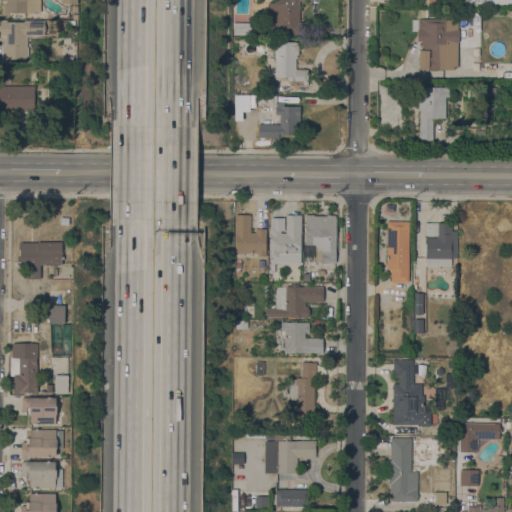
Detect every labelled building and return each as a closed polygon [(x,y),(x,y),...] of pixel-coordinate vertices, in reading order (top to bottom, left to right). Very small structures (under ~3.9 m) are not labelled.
[(3,13),(3,4),(0,4),(0,0),(40,0),(40,11),(29,11),(29,13),(25,13),(25,18),(11,18),(11,13),(3,13)] [(274,0),(304,0),(304,1),(299,0),(298,22),(304,22),(304,34),(275,32),(275,28),(266,28),(267,2),(274,2),(274,0)] [(451,47),(451,48),(443,48),(443,70),(429,70),(429,66),(430,65),(430,61),(429,61),(429,57),(431,57),(431,49),(424,49),(424,48),(422,48),(422,32),(418,32),(418,19),(448,19),(448,24),(457,24),(457,47),(453,47),(451,47)] [(44,21),(44,36),(36,36),(36,34),(29,34),(29,35),(26,35),(26,47),(27,47),(27,59),(2,59),(2,47),(4,47),(4,36),(0,36),(0,20),(6,20),(6,22),(23,22),(25,21),(44,21)] [(250,23),(250,35),(233,35),(233,22),(250,23)] [(274,42),(297,42),(297,46),(298,46),(298,55),(297,55),(297,59),(295,59),(295,69),(307,69),(307,84),(302,84),(302,86),(290,86),(290,77),(274,77),(274,42)] [(34,86),(34,110),(0,110),(0,76),(2,76),(2,86),(34,86)] [(418,124),(419,124),(419,87),(449,87),(449,97),(445,97),(445,118),(432,118),(432,140),(418,141),(418,124)] [(258,137),(258,124),(278,124),(278,125),(279,125),(279,115),(275,115),(275,107),(268,106),(269,103),(257,103),(257,94),(276,94),(276,102),(284,102),(284,106),(300,106),(299,135),(278,134),(278,138),(258,137)] [(235,215),(250,215),(250,232),(255,232),(255,228),(266,229),(265,256),(257,256),(257,254),(235,253),(235,215)] [(300,263),(269,263),(270,230),(271,230),(271,218),(284,218),(284,231),(280,230),(280,233),(285,233),(286,215),(301,215),(300,254),(300,263)] [(320,263),(320,261),(316,261),(316,245),(304,245),(305,215),(314,215),(314,216),(326,216),(326,215),(336,215),(335,263),(320,263)] [(390,282),(390,269),(386,269),(386,221),(408,221),(408,282),(390,282)] [(451,223),(451,230),(456,230),(456,258),(450,258),(450,266),(425,267),(425,243),(424,243),(424,238),(437,238),(437,235),(425,235),(425,223),(448,223),(451,223)] [(61,265),(40,265),(40,278),(27,278),(28,265),(19,265),(19,242),(37,243),(37,241),(61,241),(61,265)] [(303,246),(315,246),(315,262),(303,261),(303,246)] [(308,306),(308,308),(309,308),(309,315),(307,315),(307,317),(267,317),(267,308),(274,308),(275,287),(284,287),(284,286),(289,286),(289,284),(298,284),(298,286),(322,286),(322,302),(304,302),(304,306),(308,306)] [(414,292),(423,292),(422,314),(414,314),(414,292)] [(64,323),(48,323),(48,305),(64,305),(64,323)] [(413,319),(422,319),(423,332),(414,332),(413,319)] [(247,321),(247,329),(235,329),(235,321),(247,321)] [(284,336),(281,336),(281,322),(308,322),(308,333),(304,333),(304,338),(322,338),(322,353),(284,353),(284,336)] [(37,343),(37,359),(36,359),(36,364),(37,364),(37,391),(38,391),(38,393),(20,393),(20,394),(13,394),(13,376),(10,376),(10,357),(12,357),(12,343),(37,343)] [(393,384),(398,384),(398,378),(393,378),(393,359),(413,359),(412,384),(421,384),(421,395),(424,395),(424,413),(430,413),(430,426),(417,426),(417,425),(392,425),(393,384)] [(263,375),(255,375),(256,361),(264,362),(263,375)] [(289,385),(290,385),(290,382),(293,383),(293,378),(301,378),(301,363),(313,363),(313,361),(316,361),(315,378),(314,378),(313,406),(314,406),(314,417),(293,417),(293,400),(289,400),(289,386),(289,385)] [(425,365),(425,376),(417,376),(418,364),(425,365)] [(445,388),(445,373),(453,373),(454,388),(445,388)] [(67,393),(54,393),(55,375),(67,375),(67,393)] [(55,397),(55,424),(30,424),(30,415),(26,415),(26,411),(21,411),(21,397),(55,397)] [(499,427),(501,427),(501,433),(499,433),(499,439),(477,439),(477,452),(459,452),(459,423),(499,423),(499,427)] [(62,449),(55,449),(55,457),(20,456),(21,442),(25,442),(25,438),(30,438),(30,429),(55,429),(55,430),(62,430),(62,449)] [(410,472),(416,472),(416,488),(417,488),(417,501),(390,501),(390,484),(388,484),(388,460),(390,460),(390,438),(410,438),(410,472)] [(315,458),(297,458),(297,473),(276,473),(276,472),(268,472),(268,442),(276,442),(276,441),(315,441),(315,458)] [(243,464),(231,464),(231,453),(243,453),(243,464)] [(62,488),(30,488),(30,479),(25,479),(25,475),(21,475),(21,461),(54,462),(54,469),(62,469),(62,488)] [(478,486),(459,485),(459,469),(478,469),(478,486)] [(308,506),(306,506),(306,511),(292,511),(292,506),(275,506),(276,489),(308,489),(308,506)] [(55,503),(56,503),(56,511),(20,511),(20,506),(25,506),(25,502),(27,502),(29,502),(30,493),(55,494),(55,503)] [(255,497),(268,496),(268,509),(255,509),(255,497)] [(460,511),(467,511),(467,505),(480,505),(480,510),(489,510),(489,505),(494,505),(494,496),(503,496),(503,511),(460,511)]
